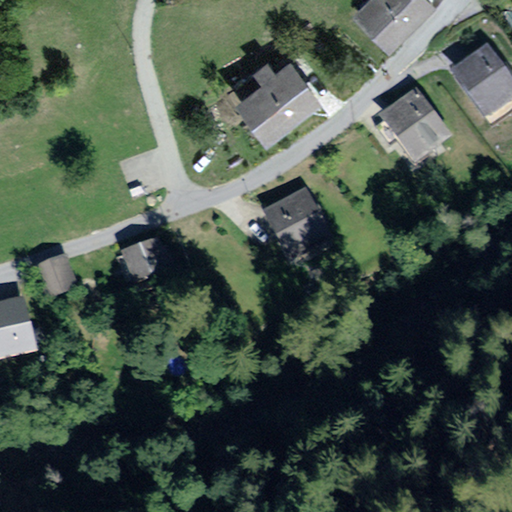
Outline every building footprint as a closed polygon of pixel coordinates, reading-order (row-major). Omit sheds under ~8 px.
[(439,4),(434,0),(376,0),(364,14),(399,46),(439,4)] [(511,99),(511,81),(486,44),(451,69),(485,118),(511,99)] [(243,105),(273,144),(328,102),(299,63),(243,105)] [(419,94),(381,123),(410,163),(449,135),(419,94)] [(332,245),(305,194),(263,217),(291,268),(332,245)] [(167,238),(121,253),(133,291),(179,276),(167,238)] [(70,258),(40,269),(52,304),(83,293),(70,258)] [(26,299),(0,304),(0,349),(35,342),(26,299)]
